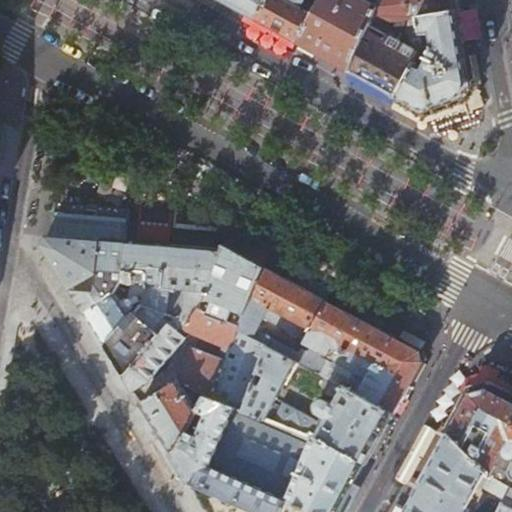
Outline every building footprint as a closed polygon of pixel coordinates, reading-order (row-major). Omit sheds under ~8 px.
[(218,0),(237,10),(288,38),(319,55),(348,72),(379,0),(218,0)] [(379,0),(348,72),(370,83),(396,98),(414,63),(422,49),(420,37),(417,19),(456,11),(454,0),(379,0)] [(463,51),(456,11),(417,19),(420,37),(430,35),(432,51),(423,68),(414,63),(396,98),(407,104),(422,112),(442,105),(462,98),(469,85),(463,51)] [(73,238),(100,241),(113,242),(128,243),(129,226),(52,219),(51,237),(73,238)] [(139,227),(138,244),(170,247),(171,230),(139,227)] [(69,287),(70,290),(95,291),(100,241),(73,238),(51,237),(48,236),(42,245),(69,287)] [(246,240),(239,253),(263,266),(271,253),(246,240)] [(113,242),(100,241),(95,291),(70,290),(83,310),(86,315),(116,295),(123,282),(128,243),(113,242)] [(133,243),(128,243),(123,282),(149,289),(142,301),(188,322),(197,311),(199,309),(222,251),(170,247),(138,244),(133,243)] [(224,245),(222,251),(199,309),(210,313),(211,316),(238,330),(263,266),(239,253),(231,249),(224,245)] [(255,385),(259,375),(267,350),(316,374),(317,372),(393,415),(422,363),(419,353),(334,306),(326,301),(287,279),(276,273),(263,266),(238,330),(239,331),(234,345),(229,359),(214,401),(236,409),(245,413),(255,385)] [(291,270),(287,279),(326,301),(330,291),(291,270)] [(106,347),(142,301),(149,289),(123,282),(116,295),(86,315),(96,331),(106,347)] [(184,327),(188,322),(142,301),(106,347),(108,351),(124,375),(124,376),(171,324),(180,331),(184,327)] [(210,313),(199,309),(197,311),(188,322),(184,327),(190,331),(193,328),(234,345),(239,331),(238,330),(211,316),(210,313)] [(187,336),(180,331),(171,324),(124,376),(123,377),(132,392),(133,391),(146,383),(148,384),(187,336)] [(195,347),(180,380),(183,384),(208,399),(214,401),(229,359),(195,347)] [(264,389),(255,385),(245,413),(266,420),(288,378),(302,386),(304,383),(325,391),(324,392),(337,399),(335,404),(331,401),(330,404),(327,402),(326,402),(323,402),(321,402),(318,404),(317,406),(317,409),(317,411),(319,413),(321,415),(317,421),(284,403),(274,423),(308,436),(309,434),(315,437),(365,465),(368,460),(393,415),(317,372),(316,374),(267,350),(259,375),(268,380),(268,381),(267,381),(266,381),(265,381),(265,382),(264,383),(263,383),(263,384),(263,387),(263,388),(264,389)] [(201,412),(183,384),(180,380),(140,403),(172,454),(178,450),(201,412)] [(511,511),(511,402),(486,389),(471,394),(462,411),(449,435),(491,477),(510,486),(504,497),(496,511),(511,511)] [(236,409),(214,401),(208,399),(201,412),(178,450),(172,454),(174,458),(189,481),(259,511),(282,511),(287,502),(287,500),(212,467),(236,409)] [(266,420),(245,413),(236,409),(212,467),(287,500),(315,437),(309,434),(308,436),(274,423),(266,420)] [(491,477),(449,435),(414,497),(405,511),(469,511),(472,507),(466,504),(477,484),(504,497),(510,486),(491,477)] [(365,465),(315,437),(287,500),(287,502),(310,511),(339,511),(362,470),(365,465)] [(103,445),(96,449),(100,456),(108,452),(103,445)]
